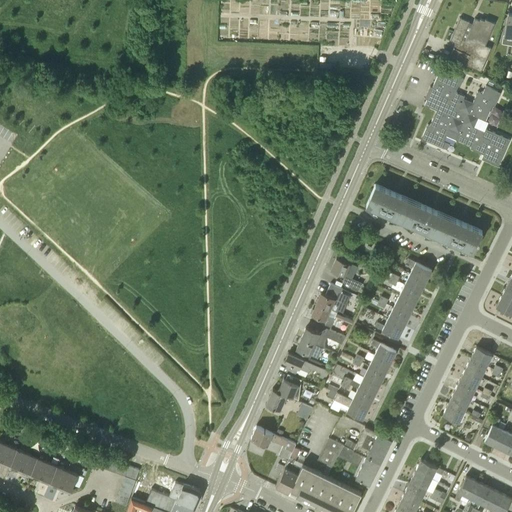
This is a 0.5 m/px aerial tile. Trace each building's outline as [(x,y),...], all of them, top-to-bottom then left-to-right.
[(472,22),(460,17),(450,39),(456,42),(449,58),(465,65),(466,64),(481,70),(491,46),(485,44),(494,21),(485,17),(484,19),(480,17),(479,19),(474,17),(472,22)] [(470,148),(484,154),(490,139),(486,137),(486,135),(483,134),(485,131),(474,126),(478,117),(485,120),(492,105),(495,106),(500,92),(486,85),(484,90),(482,89),(481,92),(478,91),(473,101),(464,98),(465,95),(455,91),(458,86),(460,86),(463,78),(454,74),(453,78),(439,72),(432,86),(430,85),(427,93),(429,94),(425,104),(437,109),(430,124),(427,123),(421,137),(446,149),(449,143),(443,141),(446,135),(471,146),(470,148)] [(375,183),(365,204),(398,219),(408,197),(398,193),(395,191),(375,183)] [(435,235),(445,213),(434,209),(431,207),(408,197),(398,219),(435,235)] [(459,219),(445,213),(435,235),(472,251),(476,242),(478,242),(479,240),(478,239),(482,229),(462,221),(459,219)] [(359,289),(362,282),(351,278),(357,265),(337,256),(331,269),(344,275),(342,281),(359,289)] [(409,272),(426,280),(431,269),(408,257),(406,262),(413,265),(409,272)] [(390,277),(397,280),(400,276),(392,272),(390,277)] [(420,292),(426,280),(409,272),(403,283),(420,292)] [(322,291),(317,303),(330,309),(340,313),(342,306),(346,303),(349,295),(341,292),(343,288),(331,282),(326,293),(322,291)] [(415,303),(420,292),(403,283),(398,295),(415,303)] [(511,299),(511,285),(507,283),(501,294),(511,299)] [(511,299),(501,294),(495,306),(511,314),(511,299)] [(409,314),(415,303),(398,295),(392,306),(409,314)] [(327,315),(330,309),(317,303),(312,314),(325,320),(325,319),(327,319),(325,324),(331,326),(334,318),(327,315)] [(403,325),(409,314),(392,306),(387,317),(403,325)] [(352,323),(354,319),(337,312),(335,316),(352,323)] [(398,337),(403,325),(387,317),(383,324),(377,321),(374,325),(398,337)] [(314,343),(322,346),(325,347),(325,346),(325,340),(327,336),(341,343),(346,335),(327,327),(319,332),(306,326),(301,337),(314,343)] [(319,352),(322,346),(314,343),(301,337),(296,348),(317,357),(319,352)] [(374,353),(390,361),(396,350),(373,338),(370,343),(377,346),(374,353)] [(470,357),(486,365),(492,353),(476,346),(470,357)] [(329,370),(306,360),(307,359),(288,351),(284,361),(288,362),(286,366),(295,370),(297,367),(308,372),(310,368),(321,373),(319,376),(321,377),(317,386),(321,388),(329,370)] [(354,358),(361,361),(364,356),(357,353),(354,358)] [(385,373),(390,361),(374,353),(368,364),(385,373)] [(480,376),(486,365),(470,357),(465,369),(480,376)] [(379,384),(385,373),(368,364),(363,376),(379,384)] [(493,369),(500,372),(503,367),(496,364),(493,369)] [(465,369),(459,379),(475,387),(480,376),(465,369)] [(379,384),(363,376),(356,372),(351,384),(357,387),(374,395),(379,384)] [(272,388),(286,395),(287,394),(298,399),(298,398),(301,379),(288,373),(285,378),(283,377),(279,387),(278,386),(277,389),(272,387),(272,388)] [(343,380),(350,384),(353,379),(346,376),(343,380)] [(487,399),(489,394),(482,391),(475,387),(459,379),(454,391),(469,399),(472,393),(479,396),(480,395),(487,399)] [(484,386),(482,391),(489,394),(492,390),(484,386)] [(368,406),(374,395),(357,387),(352,398),(368,406)] [(280,410),(286,395),(272,388),(265,403),(280,410)] [(368,406),(352,398),(337,391),(337,392),(336,391),(330,389),(327,395),(333,398),(330,406),(338,410),(340,406),(346,409),(346,410),(362,418),(368,406)] [(464,410),(469,399),(454,391),(448,402),(464,410)] [(307,418),(312,406),(302,401),(297,414),(307,418)] [(461,415),(464,410),(448,402),(442,414),(458,422),(461,415)] [(483,419),(478,417),(471,414),(469,418),(481,424),(483,419)] [(496,445),(504,428),(496,425),(500,418),(495,416),(484,439),(496,445)] [(282,436),(275,433),(256,425),(251,437),(268,444),(270,439),(283,445),(278,455),(288,459),(294,446),(296,442),(282,436)] [(354,448),(381,461),(392,439),(365,425),(356,442),(354,448)] [(282,436),(284,431),(277,428),(275,433),(282,436)] [(507,451),(511,440),(511,432),(504,428),(496,445),(507,451)] [(345,443),(335,440),(329,436),(317,459),(327,464),(322,473),(302,463),(298,472),(289,490),(331,511),(351,511),(352,511),(354,508),(353,508),(361,492),(327,475),(332,466),(337,455),(345,443)] [(345,443),(354,448),(356,442),(348,438),(347,438),(345,443)] [(337,455),(348,460),(358,465),(353,474),(356,475),(355,477),(369,484),(381,461),(354,448),(345,443),(337,455)] [(10,465),(18,448),(8,444),(0,461),(10,465)] [(289,490),(298,472),(288,467),(289,466),(291,467),(300,449),(294,446),(288,459),(275,484),(289,490)] [(20,470),(28,452),(18,448),(10,465),(20,470)] [(30,474),(37,457),(28,452),(20,470),(30,474)] [(99,454),(95,464),(100,466),(104,456),(99,454)] [(109,458),(104,456),(100,466),(105,468),(109,458)] [(40,478),(47,461),(37,457),(30,474),(40,478)] [(109,458),(105,468),(110,470),(114,459),(109,458)] [(415,470),(431,478),(435,471),(441,474),(444,470),(420,458),(415,470)] [(114,459),(110,470),(115,472),(119,461),(114,459)] [(50,482),(57,465),(47,461),(40,478),(50,482)] [(124,463),(119,461),(115,472),(120,474),(124,463)] [(124,463),(120,474),(125,475),(129,465),(124,463)] [(60,487),(67,469),(57,465),(50,482),(60,487)] [(129,465),(125,475),(131,477),(135,467),(129,465)] [(140,469),(135,467),(131,477),(136,479),(140,469)] [(67,469),(60,487),(70,491),(78,474),(67,469)] [(426,489),(431,478),(415,470),(409,481),(426,489)] [(136,479),(131,477),(125,475),(123,481),(134,485),(136,479)] [(469,497),(477,481),(466,475),(454,498),(459,500),(462,494),(469,497)] [(165,481),(163,486),(155,507),(168,511),(193,511),(201,493),(200,489),(169,478),(168,482),(165,481)] [(122,486),(132,490),(134,485),(123,481),(122,486)] [(420,500),(426,489),(409,481),(404,492),(420,500)] [(469,497),(478,502),(480,503),(489,486),(477,481),(469,497)] [(132,490),(122,486),(120,491),(130,495),(132,490)] [(492,508),(500,492),(489,486),(480,503),(492,508)] [(130,495),(120,491),(118,496),(128,500),(130,495)] [(415,511),(420,500),(404,492),(398,503),(415,511)] [(442,503),(444,498),(439,496),(432,492),(430,497),(442,503)] [(500,492),(492,508),(499,511),(498,511),(504,511),(511,498),(500,492)] [(128,500),(118,496),(116,501),(126,505),(128,500)] [(168,511),(155,507),(131,497),(125,511),(168,511)] [(415,511),(398,503),(393,511),(415,511)]
